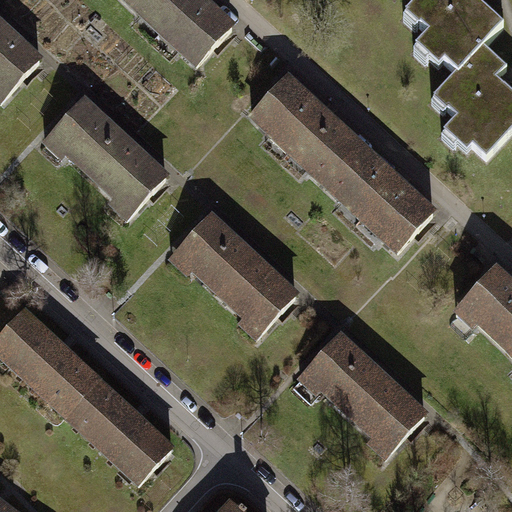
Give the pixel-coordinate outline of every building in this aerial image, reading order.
[(249,33),(212,0),(130,0),(212,74),(249,33)] [(498,0),(462,0),(433,32),(450,46),(443,56),(465,75),(471,70),(486,81),(507,58),(511,52),(511,19),(494,5),(498,0)] [(57,66),(0,13),(0,93),(18,110),(57,66)] [(511,61),(507,58),(486,81),(458,112),(476,127),(468,137),(491,160),(497,154),(510,166),(511,163),(511,61)] [(450,222),(300,80),(261,121),(414,261),(450,222)] [(183,182),(92,99),(52,144),(144,224),(183,182)] [(312,303),(221,220),(182,262),(275,347),(312,303)] [(511,281),(478,320),(511,351),(511,281)] [(186,457),(38,317),(5,359),(155,496),(186,457)] [(441,425),(351,338),(310,382),(400,468),(441,425)] [(22,511),(0,496),(0,511),(22,511)] [(242,511),(229,500),(216,511),(242,511)]
